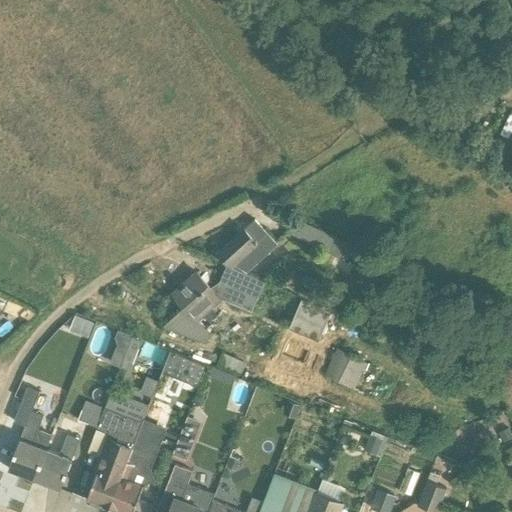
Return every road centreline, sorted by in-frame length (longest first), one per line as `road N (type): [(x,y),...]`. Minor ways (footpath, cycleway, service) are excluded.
road 1 (residential): [(0,411),(28,360),(96,291),(252,212),(342,262)]
road 2 (track): [(252,212),(385,129)]
